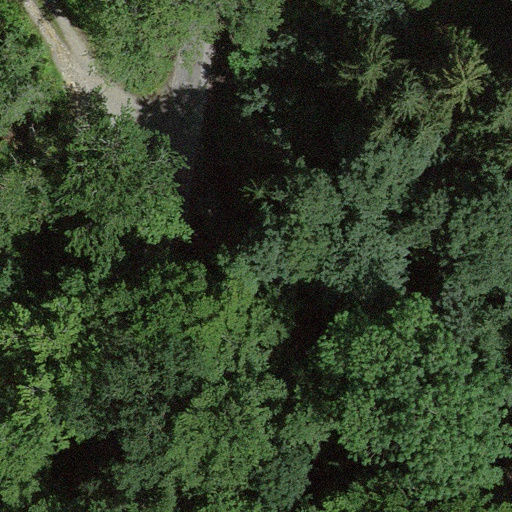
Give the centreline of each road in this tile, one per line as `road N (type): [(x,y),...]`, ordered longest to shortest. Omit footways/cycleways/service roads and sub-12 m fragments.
road 1 (unclassified): [(78,511),(143,337),(178,177),(201,0)]
road 2 (track): [(178,177),(277,305),(371,403),(511,495)]
road 3 (track): [(511,504),(80,506)]
road 4 (track): [(178,177),(32,0)]
